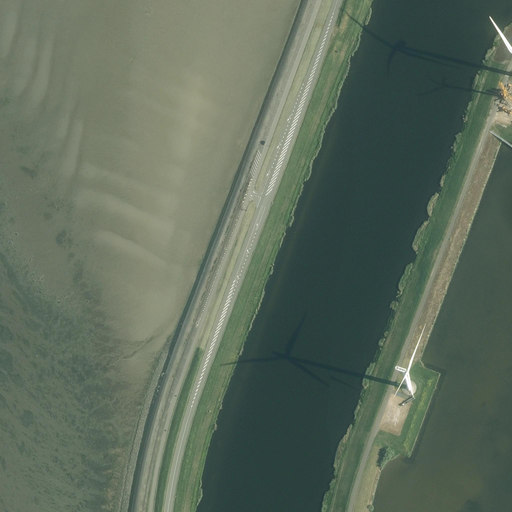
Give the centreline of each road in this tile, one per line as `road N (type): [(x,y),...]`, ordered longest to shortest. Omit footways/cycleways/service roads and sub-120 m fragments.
road 1 (unclassified): [(350,511),(511,63)]
road 2 (unclassified): [(149,511),(165,423),(249,194)]
road 3 (trunk): [(167,511),(185,425),(263,199)]
road 4 (trunk): [(263,199),(335,0)]
road 5 (unclassified): [(249,194),(318,0)]
